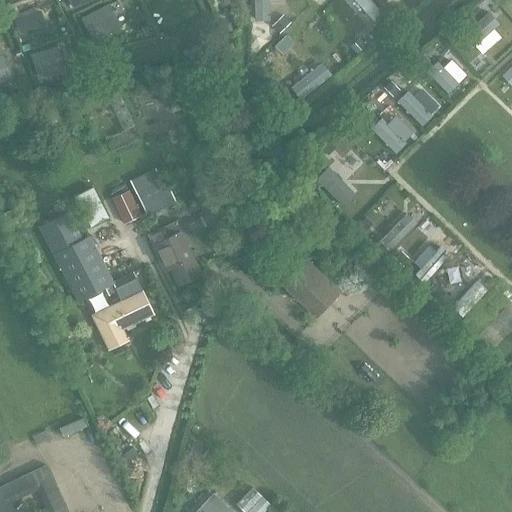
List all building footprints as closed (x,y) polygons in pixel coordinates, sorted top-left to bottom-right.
[(357,0),(373,18),(383,10),(373,0),(357,0)] [(82,15),(93,38),(122,25),(112,2),(82,15)] [(402,5),(394,13),(400,19),(408,11),(402,5)] [(502,37),(495,28),(501,23),(491,11),(466,31),(483,52),(502,37)] [(40,12),(15,21),(20,33),(44,24),(40,12)] [(468,15),(457,24),(464,31),(474,22),(468,15)] [(283,16),(272,27),(279,34),(290,24),(283,16)] [(146,26),(137,30),(142,39),(150,34),(146,26)] [(275,46),(283,56),(295,45),(287,36),(275,46)] [(349,41),(342,47),(348,54),(356,48),(349,41)] [(31,52),(39,80),(69,72),(61,43),(31,52)] [(0,55),(0,83),(10,79),(0,56),(0,55)] [(445,67),(436,59),(427,71),(452,92),(468,72),(452,59),(445,67)] [(290,89),(301,102),(333,75),(322,62),(290,89)] [(392,82),(384,89),(392,97),(399,90),(392,82)] [(424,125),(435,114),(409,89),(398,100),(424,125)] [(397,152),(408,142),(384,117),(373,127),(397,152)] [(146,216),(176,202),(166,180),(161,182),(156,170),(130,182),(146,216)] [(221,206),(210,186),(193,194),(204,215),(221,206)] [(94,187),(76,196),(93,228),(110,219),(94,187)] [(130,190),(112,199),(124,225),(142,216),(130,190)] [(381,240),(392,250),(419,221),(408,211),(381,240)] [(65,221),(43,232),(55,256),(79,302),(105,289),(109,296),(116,292),(120,301),(113,305),(93,315),(94,318),(109,349),(128,340),(124,331),(154,316),(144,294),(132,272),(113,282),(91,238),(86,240),(74,216),(65,221)] [(175,221),(149,234),(156,247),(168,272),(174,269),(182,284),(202,274),(178,226),(175,221)] [(427,282),(451,251),(441,243),(417,274),(427,282)] [(401,253),(395,259),(403,268),(410,261),(401,253)] [(304,258),(279,284),(316,319),(341,292),(304,258)] [(437,286),(430,293),(439,301),(445,295),(437,286)] [(16,511),(12,502),(38,490),(47,511),(68,511),(47,465),(0,487),(0,511),(16,511)] [(249,511),(263,511),(273,503),(254,485),(238,501),(249,511)] [(199,509),(202,511),(232,511),(213,494),(199,509)]
